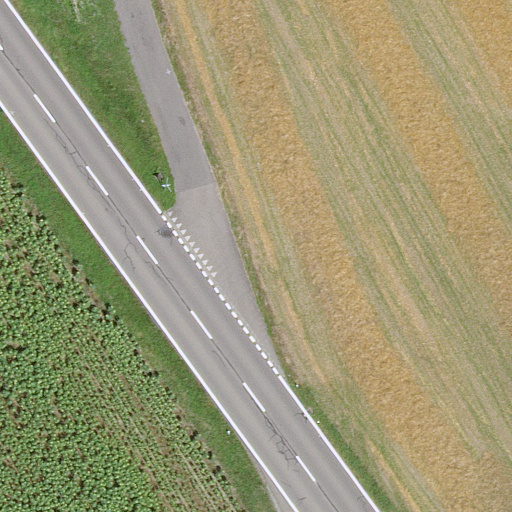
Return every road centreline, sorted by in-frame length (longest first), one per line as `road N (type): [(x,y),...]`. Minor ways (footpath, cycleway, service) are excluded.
road 1 (secondary): [(195,313),(0,46)]
road 2 (unclassified): [(195,313),(210,269),(206,230),(136,0)]
road 3 (secondary): [(339,511),(195,313)]
